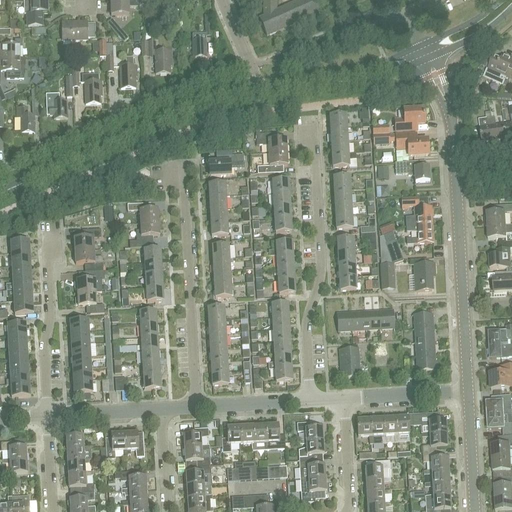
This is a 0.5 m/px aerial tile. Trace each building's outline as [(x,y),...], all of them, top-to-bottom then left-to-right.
[(263,18),(259,20),(267,37),(317,14),(311,0),(302,0),(276,12),(263,18)] [(275,0),(276,12),(302,0),(275,0)] [(47,1),(24,2),(25,9),(30,9),(31,15),(27,15),(27,27),(41,27),(41,14),(47,14),(47,1)] [(128,8),(138,7),(138,1),(128,2),(111,2),(111,17),(129,16),(128,8)] [(128,39),(112,20),(107,25),(123,44),(128,39)] [(61,24),(62,42),(88,42),(88,39),(95,38),(94,25),(87,26),(87,24),(61,24)] [(206,41),(206,38),(205,38),(205,35),(192,35),(192,42),(193,59),(207,59),(206,41)] [(19,59),(19,47),(22,47),(22,40),(15,41),(15,46),(0,46),(0,59),(19,59)] [(141,59),(155,58),(155,75),(170,75),(170,66),(172,66),(172,52),(156,52),(155,43),(148,43),(141,43),(141,59)] [(503,85),(511,64),(511,60),(502,56),(501,59),(494,56),(488,70),(487,70),(484,78),(503,86),(503,85)] [(126,59),(126,67),(120,67),(121,90),(136,89),(135,82),(137,82),(137,66),(133,67),(133,58),(126,59)] [(19,59),(0,59),(1,72),(7,72),(7,80),(24,80),(24,67),(25,67),(25,59),(19,60),(19,59)] [(511,64),(503,85),(507,87),(510,80),(511,80),(511,64)] [(101,82),(98,83),(98,76),(83,76),(83,84),(85,84),(85,106),(100,105),(100,97),(102,97),(101,82)] [(16,120),(21,120),(21,134),(35,134),(35,118),(40,118),(38,88),(31,91),(32,116),(28,115),(28,109),(16,109),(16,120)] [(53,100),(54,102),(54,108),(48,109),(49,118),(54,117),(54,120),(68,119),(68,102),(59,102),(59,100),(53,100)] [(424,110),(417,110),(417,109),(415,108),(410,108),(408,109),(408,110),(403,111),(404,120),(395,120),(396,132),(410,131),(410,126),(425,126),(424,110)] [(330,131),(347,130),(346,116),(330,117),(330,131)] [(506,143),(504,125),(496,126),(495,117),(491,118),(494,145),(506,143)] [(491,118),(478,120),(482,146),(494,145),(491,118)] [(376,136),(389,135),(389,126),(372,126),(372,136),(376,136)] [(331,144),(347,143),(347,130),(330,131),(331,144)] [(269,155),(288,154),(287,141),(273,142),(272,135),(256,135),(256,147),(268,146),(269,155)] [(396,136),(396,135),(389,135),(376,136),(373,136),(373,147),(390,146),(390,144),(397,144),(397,151),(408,150),(408,157),(428,156),(427,141),(417,141),(416,135),(396,136)] [(347,143),(331,144),(332,156),(348,155),(347,143)] [(288,154),(269,155),(269,167),(258,168),(258,175),(274,174),(274,168),(288,167),(288,154)] [(348,155),(332,156),(333,170),(349,169),(348,161),(356,160),(356,154),(348,155)] [(243,156),(226,157),(226,163),(210,164),(211,178),(230,177),(230,170),(244,169),(243,156)] [(408,177),(415,177),(415,184),(430,183),(429,168),(415,169),(414,163),(395,164),(396,176),(408,175),(408,177)] [(389,180),(388,167),(378,168),(379,180),(389,180)] [(334,192),(350,192),(350,178),(333,179),(334,192)] [(273,196),(290,195),(289,182),(273,182),(273,196)] [(210,199),(226,198),(225,185),(209,186),(210,199)] [(335,205),(351,205),(350,192),(334,192),(335,205)] [(290,195),(273,196),(274,208),(290,208),(290,195)] [(229,198),(226,198),(210,199),(211,212),(226,211),(226,203),(229,203),(229,198)] [(409,209),(419,209),(419,207),(428,206),(428,199),(418,200),(418,199),(401,199),(402,211),(409,211),(409,209)] [(351,205),(335,205),(335,218),(352,217),(351,205)] [(499,214),(486,214),(486,216),(484,216),(483,217),(484,226),(485,227),(486,227),(486,228),(505,227),(504,214),(511,213),(511,205),(498,207),(499,214)] [(142,225),(159,224),(158,211),(144,212),(144,206),(128,206),(128,213),(142,212),(142,225)] [(112,208),(104,208),(105,216),(113,215),(112,208)] [(275,221),(291,220),(290,208),(274,208),(275,221)] [(406,227),(432,226),(431,209),(414,210),(415,218),(406,219),(406,227)] [(226,211),(211,212),(211,225),(227,224),(226,211)] [(352,217),(335,218),(336,231),(352,231),(352,217)] [(291,220),(275,221),(275,235),(292,234),(291,220)] [(360,229),(361,235),(375,235),(375,220),(368,221),(368,228),(360,229)] [(159,224),(142,225),(143,231),(137,232),(137,242),(130,243),(130,250),(146,249),(146,238),(159,237),(159,224)] [(227,224),(211,225),(212,238),(228,237),(227,224)] [(395,232),(392,224),(385,227),(388,235),(395,232)] [(417,233),(417,235),(432,235),(432,226),(406,227),(406,233),(417,233)] [(511,242),(506,243),(505,235),(511,234),(511,226),(505,227),(486,228),(487,240),(498,240),(498,250),(511,249),(511,242)] [(74,240),(75,253),(94,252),(94,239),(101,239),(101,231),(86,231),(86,239),(74,240)] [(383,237),(386,244),(395,241),(392,234),(383,237)] [(375,235),(361,235),(361,242),(369,242),(370,252),(376,252),(375,235)] [(433,245),(432,235),(417,235),(417,239),(411,240),(411,245),(414,245),(414,246),(433,245)] [(393,265),(390,257),(385,244),(383,237),(379,238),(381,267),(393,266),(393,265)] [(337,254),(354,253),(353,240),(337,241),(337,254)] [(385,244),(390,257),(400,253),(396,241),(395,241),(386,244),(385,244)] [(11,257),(30,256),(29,242),(11,243),(11,257)] [(277,258),(293,257),(292,244),(276,245),(276,251),(268,252),(269,258),(277,258)] [(213,261),(229,260),(228,247),(212,248),(213,261)] [(510,257),(511,256),(511,249),(498,250),(496,250),(496,257),(488,257),(489,270),(507,269),(507,274),(511,273),(511,268),(511,269),(510,257)] [(145,265),(161,264),(160,251),(144,252),(145,265)] [(94,252),(75,253),(75,266),(88,265),(88,273),(103,273),(102,258),(95,258),(94,252)] [(338,267),(354,266),(354,253),(337,254),(338,267)] [(404,262),(400,253),(390,257),(393,265),(404,262)] [(30,256),(11,257),(12,268),(30,267),(30,256)] [(277,270),(293,270),(293,257),(277,258),(277,270)] [(233,260),(229,260),(213,261),(214,274),(230,273),(229,264),(233,264),(233,260)] [(161,264),(145,265),(145,278),(162,277),(161,264)] [(339,280),(355,279),(354,266),(338,267),(339,280)] [(393,266),(381,267),(382,291),(394,290),(393,266)] [(434,266),(414,267),(415,292),(432,292),(431,274),(435,274),(434,266)] [(12,280),(31,279),(30,267),(12,268),(12,280)] [(293,270),(277,270),(278,283),(294,282),(293,270)] [(103,273),(88,273),(88,281),(77,282),(77,283),(75,283),(74,284),(75,290),(76,291),(77,291),(77,295),(96,294),(102,293),(101,281),(104,281),(104,272),(103,273)] [(214,287),(230,286),(230,273),(214,274),(214,287)] [(511,273),(507,274),(506,274),(506,279),(493,280),(493,293),(511,292),(511,273)] [(162,277),(145,278),(146,291),(162,290),(162,277)] [(6,292),(13,291),(13,292),(31,291),(31,279),(12,280),(13,285),(6,286),(6,292)] [(355,279),(339,280),(340,293),(356,292),(355,279)] [(294,282),(278,283),(279,296),(295,295),(294,282)] [(230,286),(214,287),(215,300),(231,299),(230,286)] [(162,290),(146,291),(147,304),(163,303),(162,290)] [(14,304),(32,303),(31,291),(13,292),(13,299),(8,299),(8,304),(14,304)] [(96,306),(96,294),(77,295),(77,299),(76,299),(75,300),(75,305),(77,306),(78,306),(78,307),(90,307),(90,315),(104,314),(103,306),(96,306)] [(14,304),(14,316),(32,315),(32,303),(14,304)] [(272,319),(288,318),(287,305),(271,306),(272,319)] [(208,323),(224,322),(224,309),(208,310),(208,323)] [(393,312),(379,313),(380,330),(394,330),(393,312)] [(140,327),(156,326),(156,313),(139,314),(140,327)] [(352,332),(366,331),(365,313),(351,314),(352,332)] [(366,331),(380,330),(379,313),(365,313),(366,331)] [(352,332),(351,314),(337,315),(338,333),(352,332)] [(415,331),(433,330),(432,316),(414,316),(415,331)] [(288,318),(272,319),(273,332),(289,331),(288,318)] [(70,335),(88,334),(88,322),(70,323),(70,335)] [(224,322),(208,323),(209,336),(225,335),(225,329),(231,328),(231,322),(224,322)] [(8,339),(26,338),(25,325),(7,326),(8,339)] [(156,326),(140,327),(141,340),(157,339),(156,326)] [(489,347),(508,346),(508,342),(511,341),(511,327),(505,328),(506,333),(489,335),(489,347)] [(416,344),(434,343),(433,330),(415,331),(416,344)] [(289,331),(273,332),(274,345),(290,344),(289,331)] [(88,334),(70,335),(71,347),(89,346),(88,334)] [(225,335),(209,336),(210,349),(226,348),(225,335)] [(26,338),(8,339),(8,351),(26,350),(26,338)] [(157,339),(141,340),(142,353),(158,352),(157,339)] [(417,358),(435,357),(434,343),(416,344),(417,358)] [(290,344),(274,345),(274,358),(290,357),(290,344)] [(511,345),(508,346),(489,347),(490,361),(501,360),(508,359),(511,358),(511,345)] [(72,359),(90,358),(89,346),(71,347),(72,359)] [(339,352),(340,366),(359,365),(358,346),(350,347),(351,351),(339,352)] [(211,362),(227,361),(226,348),(210,349),(211,362)] [(26,350),(8,351),(9,363),(27,362),(26,350)] [(142,366),(158,365),(158,352),(142,353),(142,366)] [(291,370),(290,357),(274,358),(275,364),(268,364),(269,371),(275,371),(291,370)] [(435,357),(417,358),(417,372),(435,371),(435,357)] [(72,371),(90,370),(90,358),(72,359),(72,371)] [(211,374),(227,373),(227,361),(211,362),(211,374)] [(10,375),(28,374),(27,362),(9,363),(10,375)] [(158,365),(142,366),(143,378),(159,377),(158,365)] [(359,365),(340,366),(341,380),(359,379),(359,365)] [(511,367),(502,368),(502,375),(489,376),(490,391),(511,390),(511,379),(511,367)] [(102,382),(112,381),(111,369),(107,369),(107,373),(107,381),(102,381),(102,382)] [(90,370),(72,371),(73,383),(91,382),(90,370)] [(275,371),(276,384),(292,383),(291,370),(275,371)] [(227,373),(211,374),(212,387),(228,386),(227,373)] [(11,387),(29,386),(28,374),(10,375),(10,381),(7,381),(7,387),(11,387)] [(159,377),(143,378),(144,391),(160,390),(159,377)] [(125,379),(115,380),(116,393),(126,392),(125,379)] [(112,381),(102,382),(102,394),(113,393),(112,381)] [(91,382),(73,383),(74,396),(92,395),(91,382)] [(29,398),(29,386),(11,387),(11,399),(29,398)] [(502,411),(502,403),(487,404),(487,418),(508,417),(508,410),(502,411)] [(408,419),(408,415),(399,416),(399,417),(395,417),(395,419),(395,420),(396,437),(394,437),(395,445),(399,444),(398,437),(409,436),(408,419)] [(440,423),(439,415),(412,416),(412,427),(429,426),(429,434),(429,436),(446,435),(445,422),(440,423)] [(503,437),(511,436),(511,416),(487,418),(488,431),(503,430),(503,437)] [(382,420),(370,421),(371,438),(369,438),(370,446),(373,446),(373,438),(381,438),(383,437),(382,420)] [(395,420),(382,420),(383,437),(381,438),(382,445),(386,445),(386,437),(394,437),(396,437),(395,420)] [(371,438),(370,421),(357,422),(358,439),(369,438),(371,438)] [(305,433),(305,441),(305,443),(323,442),(322,429),(311,430),(310,424),(297,425),(297,434),(305,433)] [(278,426),(265,427),(266,444),(264,444),(265,452),(269,452),(268,444),(276,444),(277,451),(285,451),(285,437),(278,437),(278,426)] [(265,427),(252,428),(253,445),(251,445),(252,453),(256,453),(255,445),(264,444),(266,444),(265,427)] [(252,428),(240,429),(241,446),(239,446),(240,454),(244,453),(243,446),(251,445),(253,445),(252,428)] [(231,446),(239,446),(241,446),(240,429),(227,430),(227,440),(222,441),(222,455),(231,454),(231,446)] [(201,450),(201,452),(209,451),(209,448),(201,448),(200,439),(208,438),(208,430),(194,431),(194,437),(183,438),(184,451),(201,450)] [(124,452),(122,452),(124,460),(127,460),(127,452),(135,451),(136,459),(144,459),(143,445),(137,445),(136,434),(123,435),(124,452)] [(429,436),(429,434),(421,435),(421,439),(429,438),(430,446),(422,448),(422,456),(436,455),(436,449),(447,448),(446,435),(429,436)] [(124,452),(123,435),(110,436),(110,447),(105,447),(106,461),(115,461),(114,453),(122,452),(124,452)] [(491,447),(492,460),(510,459),(509,452),(511,451),(511,436),(503,437),(498,438),(498,447),(491,447)] [(83,453),(90,452),(91,452),(91,448),(83,448),(82,437),(65,438),(66,451),(83,450),(83,453)] [(298,455),(299,463),(313,462),(312,456),(323,456),(323,455),(326,454),(324,446),(323,447),(323,442),(305,443),(305,441),(298,442),(298,446),(305,446),(306,454),(298,455)] [(10,463),(26,462),(26,448),(15,449),(14,443),(0,444),(1,453),(9,452),(10,461),(10,463)] [(83,450),(66,451),(66,464),(84,463),(84,465),(92,464),(91,460),(90,452),(83,453),(83,450)] [(201,450),(184,451),(185,464),(196,463),(196,469),(210,468),(210,460),(201,460),(201,452),(201,450)] [(436,455),(422,456),(423,464),(431,463),(431,471),(431,474),(448,473),(448,460),(436,460),(436,455)] [(506,479),(511,479),(511,472),(510,472),(510,459),(492,460),(492,473),(505,473),(506,479)] [(10,463),(10,461),(2,461),(2,465),(10,465),(10,473),(2,474),(3,482),(17,481),(16,475),(27,474),(26,462),(10,463)] [(308,481),(325,480),(324,467),(313,468),(313,462),(299,463),(299,471),(307,471),(307,479),(308,481)] [(84,463),(66,464),(67,477),(84,476),(84,478),(92,477),(92,473),(84,474),(84,465),(84,463)] [(383,482),(383,484),(391,483),(390,479),(382,480),(382,471),(390,471),(389,463),(376,463),(376,469),(365,470),(366,483),(383,482)] [(210,468),(196,469),(196,475),(186,475),(186,488),(203,487),(203,490),(211,489),(211,485),(205,485),(205,476),(210,475),(210,468)] [(432,486),(449,485),(448,473),(431,474),(431,471),(424,472),(424,476),(431,476),(432,484),(432,486)] [(146,491),(146,478),(145,472),(114,474),(115,481),(120,480),(120,483),(129,482),(129,490),(129,492),(146,491)] [(84,476),(67,477),(68,490),(79,489),(79,495),(93,494),(93,485),(85,486),(84,478),(84,476)] [(325,493),(325,480),(308,481),(307,479),(300,480),(300,493),(301,501),(307,500),(308,504),(315,504),(314,494),(325,493)] [(511,479),(506,479),(502,480),(502,487),(493,487),(493,500),(511,499),(511,491),(511,479)] [(383,482),(366,483),(366,496),(383,495),(383,496),(391,495),(391,492),(383,492),(383,484),(383,482)] [(433,499),(450,498),(449,485),(432,486),(432,484),(424,485),(425,489),(432,488),(433,496),(433,499)] [(203,487),(186,488),(187,500),(204,500),(204,502),(210,502),(212,501),(212,497),(204,498),(203,490),(203,487)] [(130,505),(147,504),(146,491),(129,492),(129,490),(121,491),(121,495),(124,495),(125,497),(129,497),(130,502),(130,505)] [(94,511),(94,508),(87,508),(86,503),(94,502),(93,494),(79,495),(80,500),(69,501),(69,502),(68,502),(67,503),(67,507),(68,508),(69,508),(69,511),(94,511)] [(384,507),(384,509),(392,508),(392,504),(384,504),(383,496),(383,495),(366,496),(367,508),(384,507)] [(425,511),(439,511),(450,511),(450,498),(433,499),(433,496),(425,498),(426,510),(425,511)] [(29,497),(12,498),(13,506),(10,506),(10,511),(23,511),(30,511),(29,497)] [(0,511),(10,511),(10,506),(13,506),(12,498),(7,499),(8,506),(0,506),(0,511)] [(511,511),(511,499),(493,500),(494,511),(511,511)] [(187,500),(187,511),(212,511),(213,510),(211,510),(210,502),(204,502),(204,500),(187,500)] [(130,505),(130,502),(122,504),(122,507),(130,507),(130,511),(147,511),(147,504),(130,505)]
